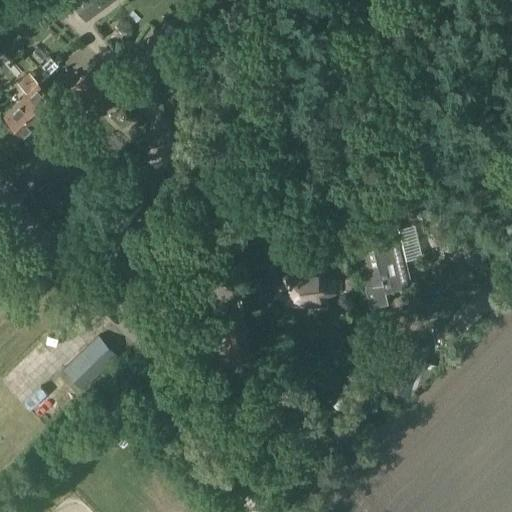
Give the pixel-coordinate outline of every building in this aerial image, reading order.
[(86,20),(111,0),(71,0),(86,20)] [(146,41),(150,43),(132,75),(150,84),(168,53),(171,55),(178,42),(175,41),(181,31),(164,21),(158,31),(153,28),(146,41)] [(95,64),(70,89),(93,112),(118,88),(95,64)] [(38,82),(26,93),(5,111),(23,131),(44,112),(43,112),(55,101),(38,82)] [(149,194),(125,176),(101,209),(124,227),(149,194)] [(388,305),(384,290),(411,283),(396,229),(388,231),(384,214),(355,221),(360,243),(355,244),(359,261),(361,261),(373,309),(388,305)] [(301,277),(285,283),(286,302),(303,307),(305,303),(325,302),(325,299),(335,296),(335,285),(324,282),(324,280),(304,281),(301,277)] [(243,313),(221,319),(233,364),(252,359),(248,341),(245,331),(248,330),(243,313)] [(98,335),(64,369),(83,389),(118,355),(98,335)] [(379,386),(404,396),(406,397),(408,392),(412,382),(412,381),(420,358),(394,348),(385,370),(386,370),(379,386)]
